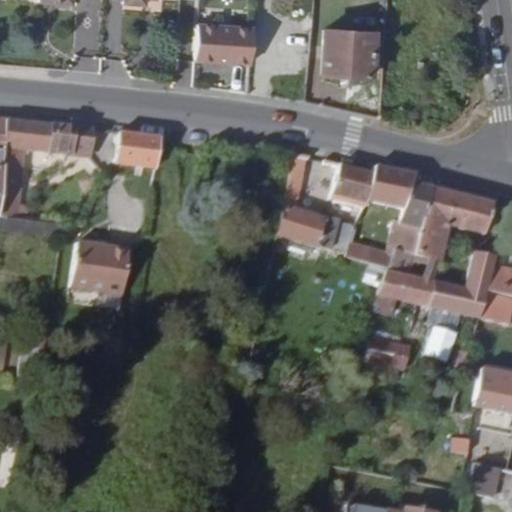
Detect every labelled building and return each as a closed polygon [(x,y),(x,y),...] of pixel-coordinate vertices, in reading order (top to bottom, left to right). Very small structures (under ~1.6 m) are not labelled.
[(247,70),(248,28),(187,26),(186,68),(247,70)] [(373,33),(323,30),(320,76),(371,79),(373,33)] [(92,130),(4,120),(1,148),(23,151),(78,157),(87,158),(92,130)] [(159,138),(117,133),(112,164),(154,170),(159,138)] [(23,151),(1,148),(0,160),(0,215),(16,218),(23,151)] [(304,158),(291,155),(290,158),(282,204),(275,235),(317,249),(318,245),(330,249),(339,222),(296,209),(304,158)] [(371,175),(337,165),(330,195),(364,205),(365,201),(371,175)] [(413,175),(373,167),(371,175),(365,201),(401,209),(397,221),(392,220),(385,253),(368,248),(372,237),(352,229),(345,254),(344,258),(364,264),(384,271),(397,274),(400,250),(413,253),(420,219),(430,189),(411,185),(413,175)] [(491,205),(430,189),(420,219),(413,253),(412,257),(439,262),(447,227),(482,236),(491,205)] [(0,228),(60,236),(62,224),(16,218),(0,215),(0,228)] [(353,226),(339,222),(330,249),(330,250),(345,254),(352,229),(353,226)] [(126,250),(74,243),(67,289),(101,294),(120,297),(126,250)] [(472,252),(459,249),(450,287),(463,290),(472,252)] [(493,256),(472,252),(463,290),(483,295),(485,290),(491,265),(493,256)] [(511,270),(491,265),(485,290),(511,296),(511,270)] [(397,274),(384,271),(374,297),(427,308),(431,283),(431,281),(397,274)] [(450,287),(431,283),(427,308),(477,320),(483,295),(463,290),(450,287)] [(511,299),(486,292),(478,320),(507,326),(511,299)] [(120,297),(101,294),(99,308),(118,311),(120,297)] [(418,356),(441,362),(450,333),(426,326),(418,356)] [(363,335),(356,363),(398,374),(405,346),(363,335)] [(37,348),(21,346),(17,374),(32,376),(37,348)] [(465,353),(454,350),(446,378),(457,381),(465,353)] [(511,375),(477,369),(475,386),(503,394),(503,397),(511,399),(511,375)] [(467,441),(453,438),(451,453),(465,455),(467,441)] [(483,466),(472,464),(467,495),(478,496),(483,466)] [(420,511),(340,499),(338,511),(420,511)]
